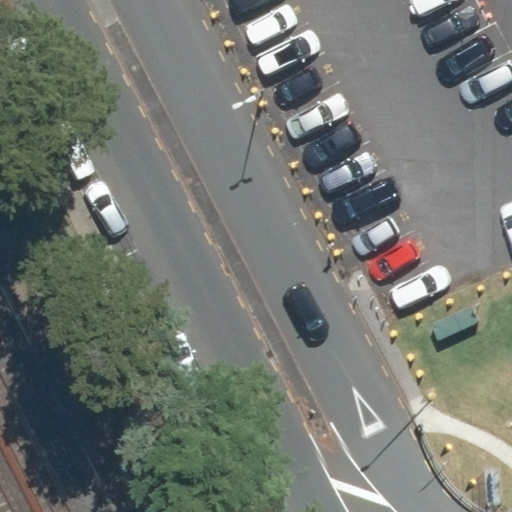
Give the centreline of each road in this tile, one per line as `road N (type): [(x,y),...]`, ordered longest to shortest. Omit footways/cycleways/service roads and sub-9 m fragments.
road 1 (secondary): [(157,0),(371,417),(436,511)]
road 2 (secondary): [(317,511),(52,0)]
